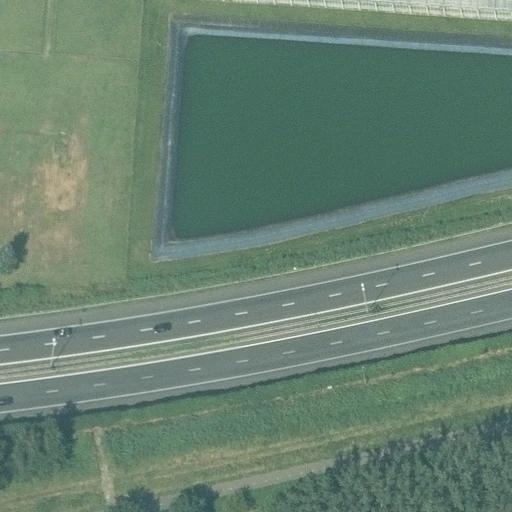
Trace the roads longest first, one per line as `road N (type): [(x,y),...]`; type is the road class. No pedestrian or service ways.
road 1 (motorway): [(0,398),(194,370),(511,303)]
road 2 (motorway): [(511,253),(277,304),(0,348)]
